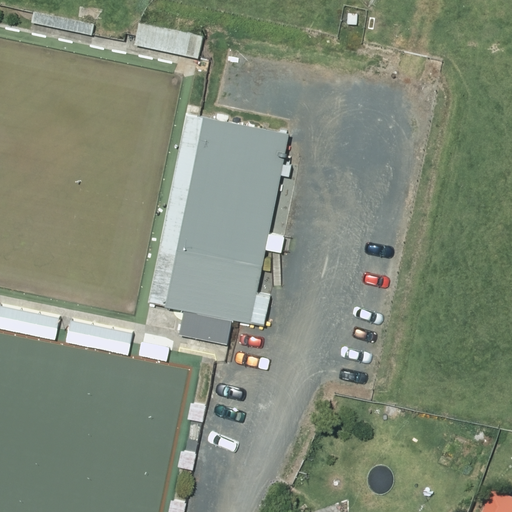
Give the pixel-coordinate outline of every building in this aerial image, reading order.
[(39,7),(36,18),(96,31),(98,20),(39,7)] [(144,17),(139,39),(204,53),(208,31),(144,17)] [(154,297),(190,304),(185,329),(233,338),(238,314),(269,321),(275,291),(262,289),(270,244),(287,248),(290,231),(275,228),(286,170),(294,171),(296,159),(288,158),(294,126),(191,106),(154,297)] [(64,312),(3,301),(0,315),(0,324),(60,336),(64,312)] [(195,399),(191,415),(206,418),(210,402),(195,399)] [(185,447),(182,463),(197,466),(200,450),(185,447)] [(511,511),(511,492),(500,488),(490,511),(511,511)] [(175,496),(171,511),(187,511),(190,499),(175,496)]
